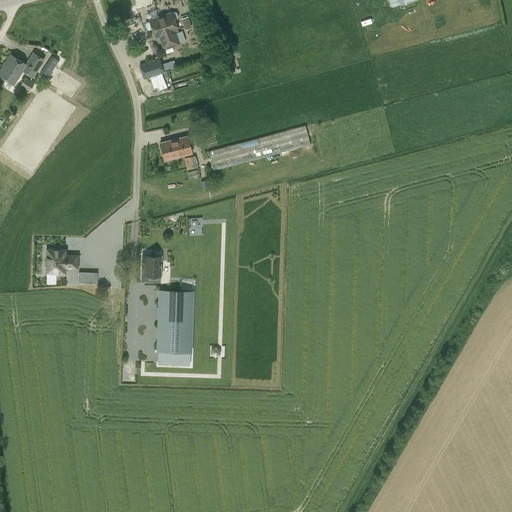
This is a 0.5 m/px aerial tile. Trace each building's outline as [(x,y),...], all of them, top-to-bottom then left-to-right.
[(407,0),(395,0),(391,3),(396,9),(407,0)] [(175,31),(177,30),(174,21),(177,19),(178,18),(177,13),(175,12),(171,13),(149,21),(146,22),(145,24),(147,30),(149,31),(152,29),(155,38),(159,36),(164,49),(179,44),(175,31)] [(181,20),(185,30),(191,27),(187,18),(181,20)] [(414,32),(398,37),(401,45),(416,40),(414,32)] [(368,40),(370,50),(379,47),(377,38),(368,40)] [(45,59),(33,51),(25,63),(10,54),(0,70),(0,75),(14,85),(23,71),(33,77),(45,59)] [(234,64),(230,52),(221,55),(225,67),(234,64)] [(139,65),(143,79),(163,73),(164,76),(169,74),(167,68),(163,69),(159,58),(139,65)] [(34,83),(26,78),(20,85),(29,91),(34,83)] [(213,171),(310,145),(305,126),(207,152),(213,171)] [(164,160),(192,153),(187,135),(160,143),(164,160)] [(198,167),(195,156),(184,159),(187,170),(198,167)] [(200,178),(198,170),(188,172),(190,180),(200,178)] [(210,190),(207,180),(200,182),(203,192),(210,190)] [(190,233),(201,233),(200,217),(189,218),(190,233)] [(77,268),(77,255),(65,255),(65,249),(47,249),(46,273),(65,273),(65,268),(77,268)] [(147,281),(157,281),(160,282),(161,256),(144,255),(144,262),(142,262),(142,279),(147,279),(147,281)] [(184,277),(182,283),(190,285),(192,280),(184,277)] [(157,364),(190,365),(190,352),(191,352),(193,291),(159,290),(156,351),(158,351),(157,364)]
